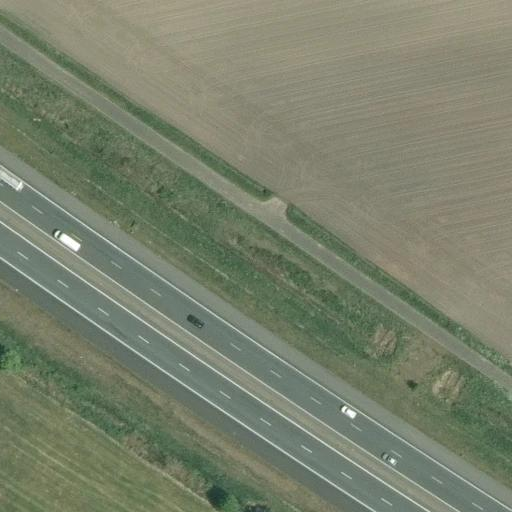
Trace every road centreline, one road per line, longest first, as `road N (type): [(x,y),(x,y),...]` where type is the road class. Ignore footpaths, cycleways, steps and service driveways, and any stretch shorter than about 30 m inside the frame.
road 1 (track): [(0,32),(511,389)]
road 2 (motorway): [(479,511),(0,184)]
road 3 (motorway): [(0,241),(400,511)]
